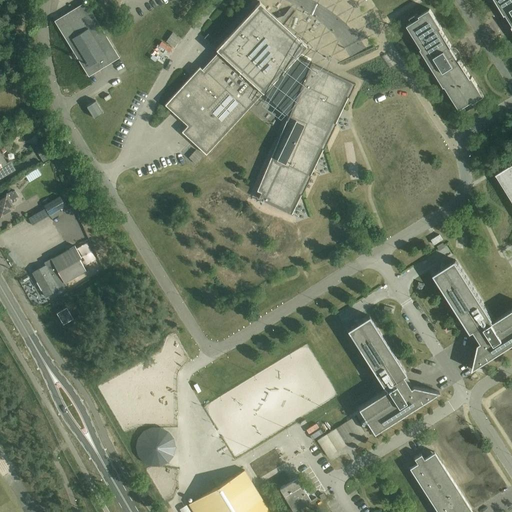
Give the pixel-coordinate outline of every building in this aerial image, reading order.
[(511,0),(495,0),(505,15),(505,14),(506,14),(509,19),(509,20),(510,20),(511,23),(511,25),(511,26),(511,0)] [(199,66),(190,76),(165,104),(187,125),(181,131),(188,138),(190,136),(193,139),(191,140),(206,154),(263,91),(288,114),(286,119),(281,132),(257,190),(261,192),(258,198),(292,214),(287,211),(296,192),(302,195),(311,175),(305,172),(318,146),(323,149),(336,123),(330,120),(343,95),(348,97),(355,83),(314,64),(311,62),(311,61),(310,61),(309,63),(296,56),(306,45),(297,37),(295,39),(262,9),(265,6),(259,1),(216,49),(222,54),(206,72),(199,66)] [(98,22),(85,2),(87,6),(77,12),(75,8),(55,20),(54,20),(67,41),(78,58),(84,68),(83,68),(88,76),(119,57),(114,49),(98,23),(98,22)] [(407,25),(419,44),(421,43),(424,47),(421,49),(444,86),(447,84),(450,88),(447,90),(459,109),(472,101),(473,103),(484,96),(472,76),(471,77),(459,59),(458,59),(455,54),(455,53),(451,48),(452,48),(452,47),(441,29),(441,28),(442,28),(430,9),(419,15),(420,17),(407,25)] [(204,38),(211,45),(215,40),(208,33),(204,38)] [(103,112),(95,100),(86,106),(94,118),(103,112)] [(39,155),(51,148),(46,140),(35,147),(39,155)] [(0,143),(0,177),(14,170),(9,162),(6,164),(0,154),(6,150),(2,143),(0,143)] [(188,157),(196,164),(203,156),(195,149),(188,157)] [(511,163),(496,173),(496,174),(497,173),(511,196),(511,163)] [(12,192),(11,191),(6,194),(0,197),(0,215),(0,216),(14,208),(11,203),(17,200),(15,198),(18,196),(15,190),(12,192)] [(66,206),(60,196),(44,206),(50,216),(66,206)] [(431,239),(434,245),(442,240),(439,234),(431,239)] [(37,280),(45,296),(66,285),(65,282),(86,270),(79,258),(81,257),(75,246),(44,263),(46,265),(34,272),(38,279),(37,280)] [(456,260),(434,274),(471,333),(474,331),(481,342),(478,344),(473,370),(511,344),(511,309),(494,321),(492,319),(493,319),(456,260)] [(56,313),(63,324),(73,318),(66,307),(56,313)] [(369,315),(347,330),(384,388),(385,388),(386,390),(358,408),(374,433),(439,391),(413,385),(410,387),(403,376),(406,374),(369,315)] [(327,456),(364,432),(354,416),(317,440),(327,456)] [(168,432),(160,428),(151,428),(143,432),(137,439),(135,448),(137,457),(143,464),(151,468),(160,468),(168,464),(174,457),(176,448),(174,439),(168,432)] [(472,511),(442,464),(434,452),(424,458),(421,454),(414,458),(417,463),(409,468),(437,511),(472,511)] [(269,511),(244,469),(189,503),(194,511),(269,511)] [(279,488),(293,511),(311,500),(297,477),(279,488)]
